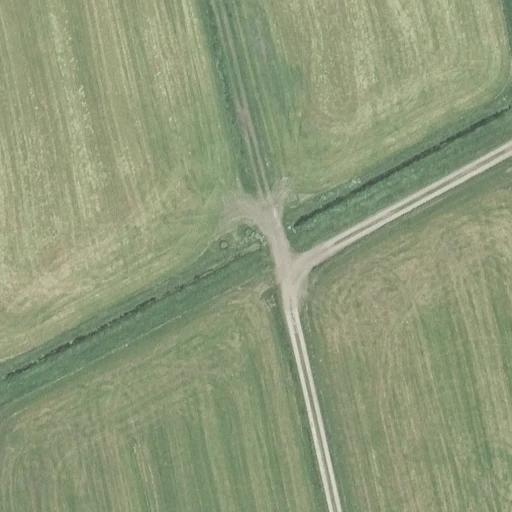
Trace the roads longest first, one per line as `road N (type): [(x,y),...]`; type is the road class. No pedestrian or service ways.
road 1 (track): [(227,0),(337,511)]
road 2 (track): [(285,273),(511,148)]
